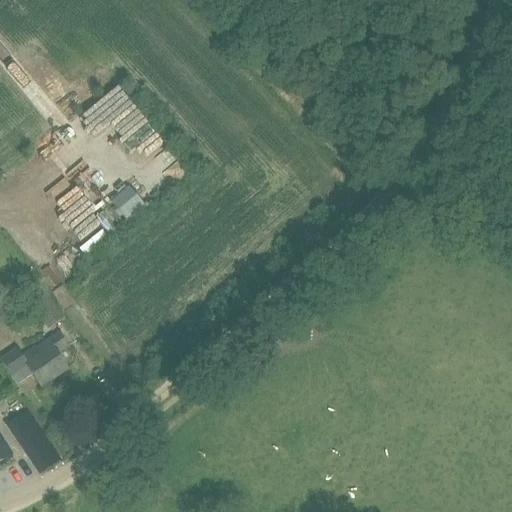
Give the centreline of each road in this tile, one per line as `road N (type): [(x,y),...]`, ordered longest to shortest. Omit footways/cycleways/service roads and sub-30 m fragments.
road 1 (track): [(499,0),(458,94),(405,178),(348,237),(107,443)]
road 2 (track): [(0,508),(107,443)]
